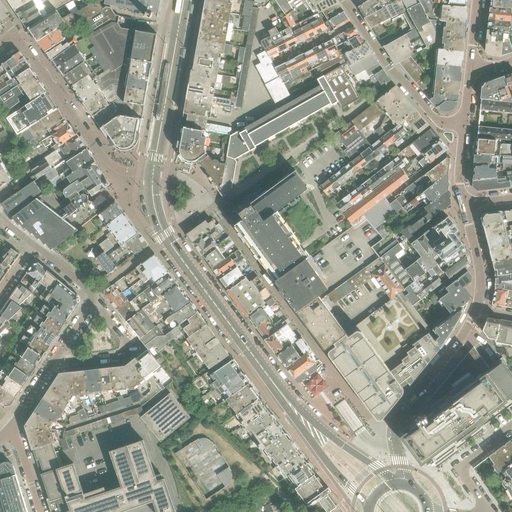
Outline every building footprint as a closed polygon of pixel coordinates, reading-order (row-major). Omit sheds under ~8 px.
[(8,0),(15,10),(24,4),(31,0),(8,0)] [(31,0),(24,4),(15,10),(26,27),(57,8),(64,4),(71,0),(31,0)] [(38,41),(39,42),(60,27),(66,22),(70,28),(81,21),(103,8),(100,2),(98,0),(97,0),(90,4),(73,15),(71,13),(70,13),(66,5),(59,9),(29,28),(38,41)] [(105,0),(105,4),(110,4),(131,9),(131,12),(158,17),(160,0),(105,0)] [(206,0),(202,24),(224,27),(225,22),(229,23),(231,13),(233,4),(233,0),(206,0)] [(270,0),(274,4),(279,13),(282,18),(294,10),(297,7),(303,3),(307,1),(306,0),(270,0)] [(338,3),(336,0),(308,0),(311,4),(317,13),(318,13),(322,11),(338,3)] [(365,18),(383,8),(377,0),(368,0),(358,7),(358,8),(362,15),(363,15),(365,18)] [(377,0),(383,8),(384,8),(390,4),(398,0),(377,0)] [(399,62),(411,56),(423,49),(432,49),(432,44),(435,42),(436,31),(429,19),(432,20),(429,12),(426,14),(418,0),(398,0),(390,4),(397,14),(407,9),(417,28),(384,46),(396,64),(399,62)] [(431,4),(434,2),(434,0),(418,0),(426,14),(429,12),(434,9),(431,4)] [(511,8),(511,0),(491,0),(490,8),(507,10),(511,8)] [(303,3),(297,7),(302,13),(307,9),(304,4),(303,3)] [(344,12),(338,3),(322,11),(329,20),(344,12)] [(383,8),(365,18),(371,28),(383,21),(385,25),(388,25),(393,23),(393,21),(392,17),(398,15),(397,14),(390,4),(384,8),(383,8)] [(445,21),(465,23),(466,7),(443,5),(441,21),(445,21)] [(103,8),(81,21),(86,28),(90,35),(87,36),(98,52),(106,63),(112,72),(132,58),(152,62),(153,58),(157,34),(152,33),(148,33),(143,32),(121,28),(118,23),(119,18),(120,16),(115,15),(111,8),(106,7),(103,8)] [(251,17),(258,18),(259,8),(253,7),(251,17)] [(490,8),(488,31),(509,33),(511,31),(511,8),(507,10),(490,8)] [(300,21),(294,10),(282,18),(287,28),(290,27),(298,22),(300,21)] [(344,12),(329,20),(325,22),(330,32),(335,29),(350,21),(344,12)] [(317,13),(308,18),(316,34),(326,29),(324,23),(318,13),(317,13)] [(316,34),(308,18),(304,20),(300,21),(298,22),(306,39),(316,34)] [(442,50),(462,52),(465,23),(445,21),(442,50)] [(298,43),(306,39),(298,22),(290,27),(291,30),(298,43)] [(202,24),(197,55),(219,58),(220,53),(224,53),(227,34),(223,33),(224,27),(202,24)] [(47,53),(62,41),(65,39),(61,33),(63,32),(60,27),(39,42),(47,53)] [(278,53),(287,49),(279,32),(276,27),(268,30),(271,36),(269,37),(278,53)] [(344,42),(359,34),(354,27),(339,35),(344,42)] [(298,43),(291,30),(287,32),(286,29),(279,32),(287,49),(298,43)] [(252,48),(255,32),(248,31),(246,47),(252,48)] [(509,33),(488,31),(486,51),(488,54),(500,56),(511,52),(511,48),(509,39),(509,33)] [(52,60),(78,41),(83,39),(79,32),(64,43),(62,41),(47,53),(52,60)] [(340,55),(343,54),(365,43),(359,34),(344,42),(339,44),(335,37),(332,39),(332,40),(331,40),(340,55)] [(78,41),(53,60),(54,62),(62,72),(64,76),(98,52),(87,36),(83,39),(78,41)] [(278,53),(269,37),(261,41),(266,50),(269,57),(270,57),(278,53)] [(331,40),(322,45),(330,60),(340,55),(331,40)] [(350,66),(372,54),(365,43),(343,54),(350,66)] [(330,60),(322,45),(313,49),(321,65),(330,60)] [(246,47),(243,63),(250,64),(251,55),(252,50),(252,48),(246,47)] [(318,67),(321,65),(313,49),(304,54),(310,64),(311,67),(310,68),(311,70),(316,67),(318,67)] [(261,62),(256,65),(276,103),(290,95),(284,83),(283,84),(275,68),(274,66),(276,64),(273,59),(271,59),(270,57),(269,57),(266,50),(257,55),(261,62)] [(459,81),(462,52),(442,50),(438,50),(437,64),(436,78),(459,81)] [(0,65),(0,77),(25,59),(20,52),(20,51),(0,65)] [(98,52),(64,76),(65,76),(71,86),(72,87),(106,63),(98,52)] [(189,84),(211,88),(221,89),(222,84),(217,83),(220,64),(218,64),(219,58),(197,55),(194,54),(189,84)] [(306,66),(310,64),(304,54),(293,59),(301,75),(304,73),(308,71),(306,66)] [(321,65),(318,67),(338,102),(342,109),(360,99),(360,98),(358,94),(364,90),(355,75),(350,66),(343,54),(340,55),(330,60),(321,65)] [(383,69),(372,54),(350,66),(355,75),(365,70),(369,76),(370,76),(371,77),(374,75),(383,69)] [(399,62),(404,68),(414,59),(411,56),(399,62)] [(113,84),(147,90),(151,67),(152,63),(152,62),(132,58),(112,72),(110,73),(113,84)] [(0,77),(0,103),(6,112),(20,101),(19,99),(25,95),(18,85),(20,84),(16,77),(30,68),(31,67),(25,59),(0,77)] [(301,75),(293,59),(283,64),(291,80),(301,75)] [(408,73),(420,63),(419,62),(418,64),(414,59),(404,68),(408,73)] [(106,63),(72,87),(81,101),(83,103),(113,84),(110,73),(112,72),(106,63)] [(247,80),(250,64),(243,63),(240,78),(247,80)] [(412,78),(422,69),(420,66),(424,63),(420,63),(408,73),(412,78)] [(284,83),(291,80),(283,64),(275,68),(283,84),(284,83)] [(227,158),(220,193),(223,198),(227,195),(232,191),(237,162),(235,159),(256,148),(256,146),(331,104),(332,105),(338,102),(318,67),(316,67),(321,77),(317,79),(320,84),(304,94),(244,127),(245,129),(241,132),(239,130),(231,135),(230,136),(229,144),(228,150),(227,158)] [(22,133),(58,109),(30,68),(16,77),(20,84),(33,101),(7,118),(18,135),(22,133)] [(391,81),(383,69),(374,75),(380,82),(376,84),(378,88),(382,86),(383,87),(391,81)] [(412,78),(417,83),(422,78),(426,75),(427,75),(422,69),(412,78)] [(501,101),(511,102),(511,73),(507,76),(510,86),(511,90),(511,96),(511,97),(501,101)] [(491,100),(501,101),(511,97),(511,96),(511,90),(510,86),(507,76),(484,84),(482,87),(481,99),(491,100)] [(245,94),(247,80),(240,78),(238,93),(245,94)] [(458,94),(459,81),(436,78),(434,92),(422,78),(417,83),(431,100),(437,108),(439,110),(442,111),(445,111),(448,111),(451,110),(453,108),(455,106),(457,103),(457,102),(458,94)] [(83,103),(93,117),(117,100),(113,84),(83,103)] [(117,100),(124,101),(144,105),(145,104),(144,104),(146,94),(147,90),(113,84),(117,100)] [(184,113),(208,117),(210,118),(210,116),(215,116),(217,104),(213,103),(214,94),(210,93),(211,88),(189,84),(184,113)] [(352,161),(354,159),(369,147),(371,146),(360,131),(381,114),(388,113),(398,124),(400,123),(415,110),(412,106),(410,105),(396,87),(396,86),(344,127),(336,134),(347,148),(344,151),(352,161)] [(238,93),(237,100),(243,101),(245,94),(238,93)] [(490,111),(491,100),(481,99),(481,100),(481,101),(481,102),(481,108),(480,108),(480,109),(480,110),(481,110),(490,111)] [(120,117),(119,111),(116,112),(113,109),(118,106),(117,100),(93,117),(101,128),(117,117),(120,117)] [(124,116),(142,119),(142,118),(144,106),(144,105),(124,101),(117,100),(118,106),(119,111),(120,117),(124,116)] [(236,103),(235,107),(242,108),(243,101),(237,100),(236,103)] [(500,112),(501,101),(491,100),(490,111),(500,112)] [(500,112),(511,113),(511,104),(511,102),(501,101),(500,112)] [(22,133),(28,142),(51,126),(51,125),(63,117),(58,109),(22,133)] [(400,123),(408,132),(412,138),(428,125),(416,111),(415,110),(400,123)] [(203,130),(230,136),(231,135),(232,127),(210,123),(209,126),(206,125),(208,117),(184,113),(181,127),(184,127),(203,130)] [(139,134),(142,119),(124,116),(120,117),(123,131),(139,134)] [(32,149),(68,124),(63,117),(51,125),(51,126),(28,142),(32,149)] [(138,140),(139,134),(123,131),(120,117),(117,117),(101,128),(113,146),(114,146),(116,148),(119,149),(119,150),(120,150),(122,150),(125,151),(128,150),(131,149),(134,147),(135,146),(136,143),(138,140)] [(401,137),(408,132),(400,123),(398,124),(390,130),(401,144),(404,141),(401,137)] [(75,134),(68,124),(32,149),(34,152),(37,150),(40,155),(48,150),(46,147),(51,143),(50,142),(52,141),(51,139),(53,138),(57,143),(52,147),(54,151),(60,147),(58,145),(75,134)] [(477,137),(487,138),(488,127),(479,127),(479,126),(478,126),(478,127),(478,129),(478,135),(478,136),(477,136),(477,137)] [(200,161),(209,155),(208,154),(208,153),(212,154),(216,151),(217,148),(205,146),(207,137),(203,136),(203,130),(184,127),(181,127),(177,148),(178,148),(178,151),(179,155),(178,155),(179,156),(180,157),(182,160),(185,162),(188,163),(192,163),(192,164),(193,164),(193,163),(195,163),(199,161),(199,162),(200,161)] [(380,127),(375,131),(381,138),(386,133),(381,127),(380,127)] [(487,138),(497,139),(499,128),(488,127),(487,138)] [(508,140),(509,129),(499,128),(497,139),(501,139),(508,140)] [(430,129),(418,139),(427,150),(440,140),(431,129),(430,129)] [(399,145),(401,144),(390,130),(386,133),(381,138),(380,139),(388,148),(396,142),(399,145)] [(36,179),(45,173),(70,156),(72,159),(87,148),(77,134),(76,135),(75,134),(58,145),(60,147),(54,151),(40,161),(30,167),(35,175),(34,176),(36,179)] [(497,139),(487,138),(477,137),(478,137),(477,138),(476,154),(499,155),(500,144),(501,144),(501,139),(497,139)] [(390,152),(388,148),(380,139),(371,146),(369,147),(380,160),(384,157),(381,153),(386,150),(389,153),(390,152)] [(399,156),(406,166),(425,151),(427,150),(418,139),(398,154),(399,156)] [(406,166),(401,169),(408,179),(409,178),(430,163),(443,153),(448,149),(440,140),(427,150),(425,151),(406,166)] [(511,155),(511,144),(501,144),(500,144),(499,155),(502,156),(511,155)] [(377,163),(380,160),(369,147),(360,155),(367,164),(366,165),(369,168),(372,166),(370,162),(374,159),(377,163)] [(63,179),(94,158),(87,148),(72,159),(70,156),(45,173),(54,186),(63,179)] [(499,155),(476,154),(476,155),(475,164),(489,165),(489,166),(491,166),(491,168),(496,168),(496,171),(501,171),(502,165),(502,156),(499,155)] [(212,182),(220,193),(227,158),(222,156),(218,159),(215,159),(213,160),(209,155),(200,161),(211,176),(214,180),(212,182)] [(361,169),(366,165),(367,164),(360,155),(354,159),(352,161),(350,163),(357,172),(360,176),(364,173),(361,169)] [(511,170),(511,155),(502,156),(502,165),(501,171),(503,171),(506,171),(511,170)] [(401,169),(406,166),(399,156),(392,161),(389,157),(384,161),(394,174),(401,169)] [(77,190),(78,192),(86,187),(92,196),(110,184),(99,167),(97,165),(98,165),(94,158),(63,179),(68,186),(65,189),(64,193),(67,197),(77,190)] [(403,207),(403,208),(448,173),(446,170),(445,170),(447,158),(446,158),(395,197),(396,199),(390,204),(397,212),(403,207)] [(394,174),(384,161),(382,163),(385,166),(379,172),(376,168),(373,170),(376,173),(383,183),(391,177),(394,174)] [(350,163),(340,170),(348,180),(350,183),(352,182),(350,178),(357,172),(350,163)] [(510,186),(509,175),(507,176),(503,176),(503,171),(501,171),(496,171),(496,168),(491,168),(491,166),(489,166),(489,165),(475,164),(475,165),(474,165),(473,186),(474,187),(477,190),(510,186)] [(0,188),(12,180),(5,168),(0,171),(0,188)] [(353,206),(343,213),(351,223),(350,223),(352,226),(354,228),(367,219),(379,233),(385,227),(382,223),(396,212),(384,198),(408,179),(401,169),(394,174),(391,177),(383,183),(372,192),(370,193),(363,198),(353,206)] [(340,170),(330,178),(340,191),(342,190),(339,187),(348,180),(340,170)] [(362,179),(365,182),(372,192),(383,183),(376,173),(373,170),(372,171),(374,175),(368,180),(365,176),(362,179)] [(284,274),(307,257),(288,230),(286,232),(273,214),(304,191),(308,188),(306,186),(296,172),(251,204),(255,210),(236,224),(276,279),(284,274)] [(427,205),(449,188),(448,188),(448,177),(448,173),(403,208),(407,212),(424,200),(427,205)] [(340,191),(330,178),(319,186),(328,195),(336,189),(338,193),(340,191)] [(13,216),(31,203),(29,200),(42,192),(42,191),(38,186),(37,186),(34,181),(12,196),(3,203),(1,204),(6,209),(6,210),(12,216),(13,216)] [(356,189),(363,198),(370,193),(372,192),(365,182),(358,188),(355,184),(353,185),(356,189)] [(76,231),(82,226),(90,220),(100,212),(108,206),(107,205),(108,205),(107,200),(100,195),(96,199),(96,200),(93,202),(88,201),(89,199),(88,195),(83,193),(81,195),(78,192),(77,190),(67,197),(60,201),(51,188),(35,200),(76,231)] [(449,188),(427,205),(425,207),(429,213),(411,226),(410,225),(401,231),(404,235),(400,237),(403,240),(406,238),(439,213),(451,204),(451,200),(450,201),(448,190),(449,190),(449,188)] [(353,206),(363,198),(356,189),(350,194),(347,190),(343,193),(346,197),(353,206)] [(0,198),(3,203),(12,196),(8,192),(0,197),(0,198)] [(343,213),(353,206),(346,197),(338,203),(334,198),(332,200),(343,213)] [(76,231),(35,200),(31,203),(13,216),(14,218),(24,226),(26,225),(28,227),(27,227),(35,234),(38,236),(41,233),(43,235),(40,238),(42,237),(47,244),(49,242),(54,248),(76,231)] [(108,206),(100,212),(103,216),(97,220),(100,223),(98,225),(102,229),(105,227),(124,213),(115,201),(108,206)] [(511,220),(511,212),(511,211),(505,211),(490,213),(485,213),(482,218),(484,226),(501,222),(501,223),(504,222),(511,220)] [(119,242),(115,238),(125,231),(122,227),(130,221),(124,213),(105,227),(108,231),(109,230),(111,232),(106,235),(108,238),(99,244),(103,249),(105,252),(106,252),(119,242)] [(418,279),(426,273),(427,272),(428,271),(433,268),(463,244),(455,233),(458,230),(448,216),(444,219),(411,243),(421,256),(417,260),(406,269),(396,255),(403,249),(399,243),(400,242),(397,239),(378,253),(380,257),(405,289),(410,285),(413,282),(418,279)] [(90,220),(82,226),(89,235),(97,228),(90,220)] [(187,234),(193,243),(216,226),(212,221),(211,221),(210,221),(209,221),(209,220),(207,222),(206,221),(187,234)] [(121,245),(139,232),(130,221),(122,227),(125,231),(115,238),(119,242),(121,245)] [(484,226),(487,238),(511,231),(511,224),(505,226),(504,222),(501,223),(501,222),(484,226)] [(193,243),(202,255),(217,244),(213,238),(223,230),(219,224),(216,226),(193,243)] [(508,239),(511,238),(511,231),(487,238),(490,249),(510,244),(508,239)] [(108,255),(117,268),(134,254),(147,245),(148,244),(139,232),(121,245),(108,255)] [(202,255),(212,268),(226,258),(221,252),(227,248),(226,246),(233,241),(229,236),(228,236),(217,244),(202,255)] [(99,252),(103,249),(99,244),(98,243),(94,246),(99,252)] [(511,243),(510,244),(490,249),(493,261),(511,256),(511,243)] [(449,266),(466,254),(463,244),(433,268),(438,275),(443,271),(439,266),(440,265),(441,267),(446,263),(449,266)] [(0,262),(1,263),(10,269),(20,254),(12,248),(0,258),(0,262)] [(219,277),(239,262),(244,258),(239,249),(232,255),(231,254),(226,258),(212,268),(219,277)] [(109,274),(117,268),(108,255),(106,252),(105,252),(97,257),(109,274)] [(123,293),(130,288),(162,264),(155,254),(141,264),(116,283),(117,285),(120,289),(122,292),(123,293)] [(449,266),(443,271),(438,275),(440,278),(445,274),(447,274),(450,278),(468,264),(469,264),(466,254),(449,266)] [(493,262),(496,275),(511,272),(511,256),(493,261),(493,262)] [(324,290),(325,291),(328,288),(319,276),(310,264),(306,259),(307,259),(307,258),(307,257),(284,274),(276,279),(277,280),(276,280),(277,281),(275,282),(279,287),(279,288),(296,312),(298,310),(297,310),(324,290)] [(402,291),(405,289),(380,257),(367,267),(335,289),(328,295),(335,303),(353,290),(354,291),(374,277),(391,299),(402,291)] [(219,277),(228,289),(248,275),(239,262),(219,277)] [(0,283),(10,269),(1,263),(0,264),(0,283)] [(40,282),(48,271),(39,263),(33,264),(27,273),(34,277),(29,284),(31,285),(28,289),(33,292),(40,282)] [(136,297),(169,273),(162,264),(130,288),(136,297)] [(440,278),(438,275),(433,268),(428,271),(427,272),(426,273),(436,287),(443,282),(440,278)] [(47,296),(58,279),(48,271),(40,282),(47,287),(45,291),(42,289),(40,291),(42,293),(39,297),(42,299),(43,297),(45,299),(47,296)] [(452,314),(468,302),(469,300),(469,294),(464,287),(471,281),(471,276),(468,272),(447,288),(449,291),(440,298),(440,299),(452,314)] [(511,272),(496,275),(495,275),(496,288),(511,290),(511,272)] [(126,322),(177,285),(169,273),(136,297),(130,302),(129,300),(116,309),(126,322)] [(429,293),(436,287),(426,273),(418,279),(429,293)] [(228,289),(236,300),(244,293),(246,297),(250,294),(253,297),(260,291),(256,286),(262,282),(257,276),(252,280),(248,275),(228,289)] [(61,301),(56,306),(70,316),(78,303),(77,295),(58,279),(47,296),(45,299),(49,302),(54,296),(61,301)] [(410,285),(412,288),(421,299),(429,293),(418,279),(413,282),(410,285)] [(19,284),(9,299),(19,306),(33,293),(19,284)] [(122,292),(120,289),(117,285),(115,286),(114,285),(105,291),(104,295),(110,302),(120,293),(122,292)] [(126,322),(140,340),(152,330),(157,326),(158,327),(191,303),(177,285),(126,322)] [(413,305),(421,299),(412,288),(410,285),(405,289),(402,291),(413,305)] [(437,296),(447,288),(445,286),(435,294),(437,296)] [(247,316),(267,301),(264,297),(269,292),(266,287),(260,291),(253,297),(250,294),(246,297),(244,293),(236,300),(247,316)] [(511,308),(511,290),(496,288),(493,304),(511,308)] [(325,350),(328,347),(346,332),(341,325),(322,299),(321,300),(319,297),(325,291),(324,290),(297,310),(298,310),(298,311),(296,312),(320,343),(321,344),(325,350)] [(432,330),(417,311),(413,305),(402,291),(391,299),(346,333),(328,347),(329,350),(328,354),(340,370),(373,414),(385,414),(390,409),(389,410),(403,394),(403,390),(402,387),(408,383),(410,384),(441,348),(429,336),(434,332),(432,330)] [(116,309),(129,300),(123,293),(122,292),(120,293),(110,302),(116,309)] [(9,299),(0,311),(0,314),(9,321),(23,308),(19,306),(9,299)] [(247,316),(256,327),(272,315),(276,313),(268,302),(267,301),(247,316)] [(452,314),(442,322),(452,333),(459,322),(463,313),(468,302),(452,314)] [(159,349),(170,340),(167,334),(162,328),(169,322),(174,328),(197,312),(191,303),(158,327),(157,326),(152,330),(157,336),(145,346),(148,349),(152,346),(153,347),(155,345),(159,349)] [(70,316),(56,306),(51,312),(50,311),(49,308),(44,305),(40,310),(49,316),(63,326),(70,316)] [(187,338),(207,324),(197,312),(174,328),(167,334),(170,340),(185,330),(190,336),(187,338)] [(0,314),(0,334),(12,323),(9,321),(0,314)] [(57,336),(63,326),(49,316),(45,322),(43,321),(43,318),(38,314),(34,320),(42,326),(57,336)] [(256,327),(266,340),(288,324),(287,323),(285,325),(281,320),(272,325),(271,324),(273,323),(273,320),(272,319),(274,318),(272,315),(256,327)] [(500,343),(510,345),(511,335),(511,322),(488,318),(483,330),(489,338),(496,339),(495,344),(495,345),(500,346),(500,343)] [(441,348),(452,333),(442,322),(432,330),(437,337),(435,340),(441,348)] [(207,324),(187,338),(209,368),(228,354),(219,342),(216,337),(207,325),(207,324)] [(277,355),(291,344),(299,339),(288,324),(266,340),(277,355)] [(50,346),(57,336),(42,326),(38,332),(36,331),(36,328),(31,325),(27,331),(33,334),(50,346)] [(140,340),(145,346),(157,336),(152,330),(140,340)] [(50,346),(33,334),(30,339),(29,338),(25,335),(23,337),(18,333),(15,337),(29,346),(43,356),(50,346)] [(303,356),(307,353),(311,350),(306,343),(301,337),(299,339),(291,344),(301,357),(303,356)] [(286,368),(301,357),(291,344),(277,355),(286,368)] [(37,366),(43,356),(29,346),(25,352),(23,351),(23,348),(18,345),(14,351),(22,356),(37,366)] [(148,349),(137,358),(145,368),(140,372),(146,378),(162,365),(154,355),(157,353),(153,347),(152,346),(148,349)] [(511,405),(511,369),(503,357),(489,367),(473,347),(427,403),(430,408),(429,408),(431,411),(426,415),(426,414),(416,421),(419,425),(408,433),(426,457),(451,438),(456,444),(461,440),(462,441),(480,428),(477,424),(482,420),(485,425),(511,405)] [(315,363),(307,353),(303,356),(301,357),(312,372),(318,368),(319,368),(315,363)] [(37,366),(22,356),(18,362),(17,361),(16,358),(11,355),(8,361),(16,366),(30,376),(37,366)] [(298,383),(312,372),(301,357),(286,368),(298,383)] [(134,387),(146,378),(140,372),(145,368),(137,358),(126,367),(128,388),(134,387)] [(210,385),(214,390),(240,371),(238,368),(232,360),(210,374),(215,381),(210,385)] [(30,376),(16,366),(12,372),(10,371),(10,368),(5,365),(3,367),(0,364),(0,369),(1,370),(1,371),(24,386),(30,376)] [(114,389),(128,388),(126,367),(112,368),(114,389)] [(114,389),(112,368),(86,371),(89,392),(114,389)] [(17,396),(24,386),(1,371),(0,372),(0,378),(2,379),(5,379),(7,380),(3,386),(17,396)] [(89,392),(86,371),(60,374),(52,386),(61,391),(60,393),(67,398),(67,399),(69,400),(72,394),(75,394),(78,393),(78,395),(89,394),(89,392)] [(225,402),(228,400),(249,384),(249,383),(243,375),(244,375),(240,371),(214,390),(214,391),(215,390),(219,396),(222,394),(225,398),(222,400),(224,401),(225,402)] [(11,405),(17,396),(3,386),(0,384),(0,402),(5,406),(11,405)] [(238,414),(259,398),(258,397),(259,395),(253,387),(251,387),(249,384),(228,400),(238,414)] [(52,386),(35,412),(44,418),(44,416),(53,422),(54,421),(54,422),(57,417),(59,418),(68,405),(66,404),(69,400),(67,399),(67,398),(60,393),(61,391),(52,386)] [(141,399),(138,393),(132,395),(135,402),(141,399)] [(161,441),(191,417),(171,393),(141,417),(161,441)] [(244,427),(267,410),(264,406),(264,403),(262,400),(259,399),(259,398),(238,414),(236,415),(241,421),(240,422),(244,427)] [(108,412),(121,407),(119,401),(119,400),(106,405),(108,412)] [(105,405),(99,408),(101,414),(108,412),(105,405)] [(80,421),(88,418),(86,412),(84,408),(78,412),(78,414),(80,421)] [(251,429),(256,436),(276,421),(275,421),(276,418),(273,415),(270,414),(267,410),(244,427),(247,432),(251,429)] [(26,426),(33,449),(53,443),(52,442),(56,441),(53,431),(51,431),(50,429),(51,426),(53,422),(44,416),(44,418),(35,412),(26,426)] [(78,414),(71,417),(73,423),(80,421),(78,414)] [(264,448),(285,434),(276,421),(256,436),(261,443),(257,445),(261,451),(264,448)] [(272,459),(277,465),(298,450),(297,448),(287,434),(286,433),(285,434),(264,448),(268,454),(267,455),(271,459),(272,459)] [(69,448),(65,438),(64,438),(60,440),(63,450),(69,448)] [(203,453),(215,445),(215,444),(214,444),(212,442),(211,442),(210,441),(209,440),(208,440),(207,439),(206,439),(204,438),(203,438),(202,438),(201,439),(199,439),(198,439),(196,441),(195,440),(203,453)] [(53,443),(33,449),(49,501),(51,501),(54,511),(118,511),(153,500),(157,511),(175,511),(164,478),(162,479),(160,474),(156,475),(144,440),(111,451),(122,486),(106,491),(105,488),(84,495),(74,463),(64,466),(58,451),(56,452),(53,443)] [(497,474),(502,470),(511,462),(511,441),(511,440),(510,440),(510,441),(489,456),(495,465),(497,463),(499,465),(495,468),(495,469),(495,471),(497,474)] [(288,476),(289,475),(306,462),(297,451),(298,450),(277,465),(275,466),(279,471),(283,469),(288,476)] [(0,486),(7,511),(27,511),(26,507),(14,467),(14,466),(12,464),(10,463),(8,462),(5,462),(3,463),(1,464),(0,463),(0,486)] [(292,482),(295,488),(314,474),(311,469),(311,467),(309,463),(306,463),(306,462),(289,475),(294,481),(292,482)] [(508,489),(511,486),(511,462),(502,470),(507,477),(505,479),(503,481),(502,484),(505,488),(508,489)] [(231,479),(232,476),(231,474),(230,471),(231,471),(229,468),(230,467),(229,466),(228,467),(217,474),(225,486),(226,487),(227,487),(226,486),(229,484),(228,484),(230,481),(231,479)] [(314,474),(295,488),(307,503),(307,502),(310,506),(313,504),(319,511),(343,511),(329,492),(331,491),(328,487),(326,488),(318,477),(317,477),(315,474),(314,474)]
